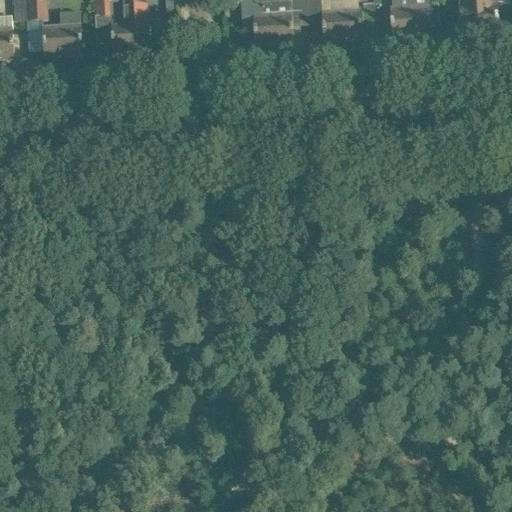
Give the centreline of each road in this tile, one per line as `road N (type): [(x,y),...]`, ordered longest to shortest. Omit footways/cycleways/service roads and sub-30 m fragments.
road 1 (track): [(287,511),(308,184),(230,118)]
road 2 (unclassified): [(204,118),(511,103)]
road 3 (unclassified): [(0,129),(204,118)]
